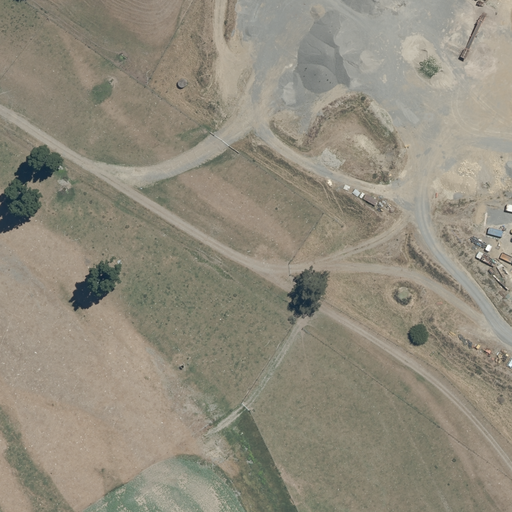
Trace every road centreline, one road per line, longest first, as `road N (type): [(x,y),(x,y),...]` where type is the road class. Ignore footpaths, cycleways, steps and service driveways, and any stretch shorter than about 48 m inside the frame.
road 1 (track): [(511,493),(421,376),(243,273),(0,115)]
road 2 (track): [(511,339),(394,270),(229,264)]
